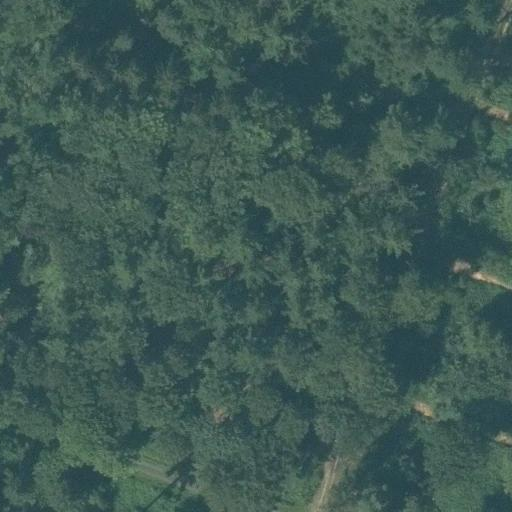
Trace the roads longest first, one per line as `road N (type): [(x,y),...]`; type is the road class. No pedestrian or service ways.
road 1 (track): [(305,511),(488,0)]
road 2 (track): [(302,511),(0,397)]
